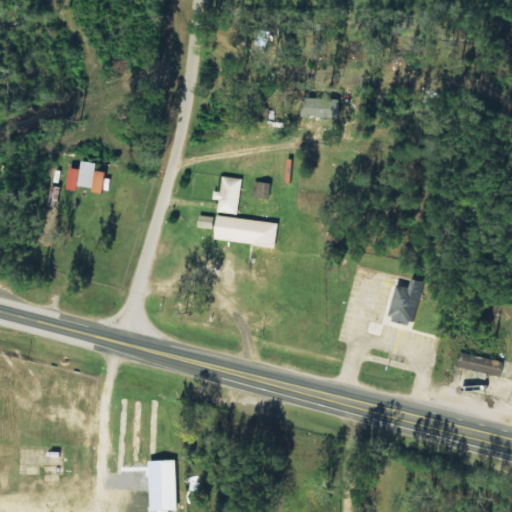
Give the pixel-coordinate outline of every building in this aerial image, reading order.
[(66,188),(77,190),(77,186),(102,191),(105,171),(95,169),(96,162),(81,160),(80,168),(69,167),(66,188)] [(238,213),(241,178),(221,176),(220,191),(213,190),(212,198),(218,199),(217,211),(238,213)] [(212,229),(214,216),(199,214),(197,227),(212,229)] [(213,239),(275,245),(277,222),(216,215),(213,239)] [(388,317),(413,324),(424,281),(411,278),(408,287),(396,284),(388,317)] [(457,366),(500,376),(503,361),(460,351),(457,366)] [(14,367),(0,363),(0,378),(10,381),(14,367)] [(25,389),(29,371),(18,368),(13,386),(25,389)] [(28,392),(36,394),(40,374),(31,373),(28,392)] [(55,433),(55,414),(46,413),(45,433),(55,433)] [(74,415),(65,414),(64,438),(73,438),(74,415)] [(177,509),(176,459),(149,460),(150,510),(177,509)] [(24,491),(35,491),(36,466),(25,466),(24,491)] [(130,495),(131,507),(150,507),(149,494),(130,495)]
